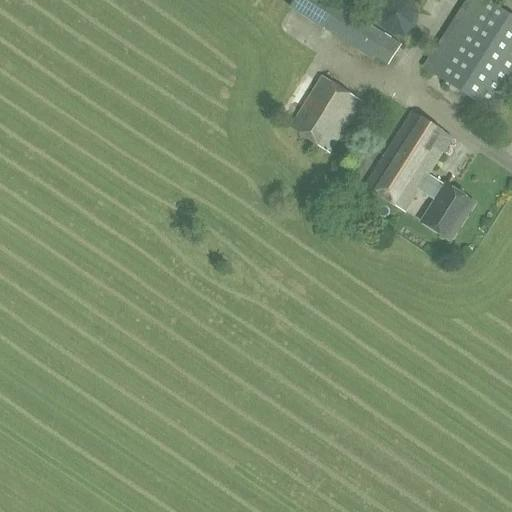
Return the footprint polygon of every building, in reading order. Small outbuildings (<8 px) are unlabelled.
[(375,56),(390,66),(403,45),(368,21),(372,14),(350,0),(296,0),(291,8),(372,60),(375,56)] [(391,35),(405,36),(417,26),(420,13),(413,0),(412,0),(385,0),(378,11),(381,26),(391,35)] [(468,0),(425,68),(498,115),(511,91),(511,17),(485,0),(468,0)] [(291,129),(330,154),(363,102),(323,77),(291,129)] [(441,235),(453,243),(479,204),(466,196),(446,183),(444,185),(429,175),(453,138),(413,113),(365,187),(406,212),(419,191),(436,201),(422,223),(441,235)]
